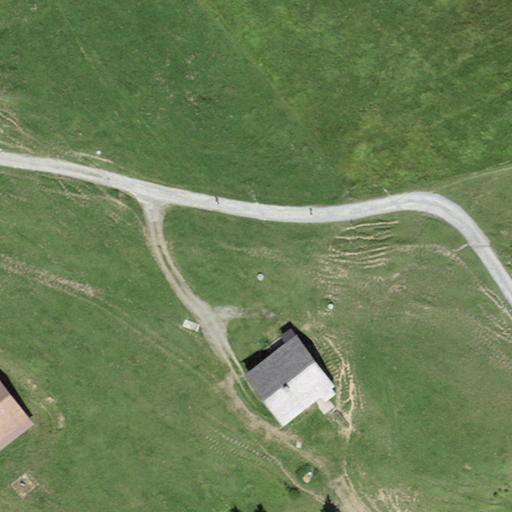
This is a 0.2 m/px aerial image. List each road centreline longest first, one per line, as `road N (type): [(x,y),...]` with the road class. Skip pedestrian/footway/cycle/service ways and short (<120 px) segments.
road 1 (track): [(511,286),(479,239),(439,206),(284,214),(0,155)]
road 2 (track): [(155,192),(167,249),(235,365)]
